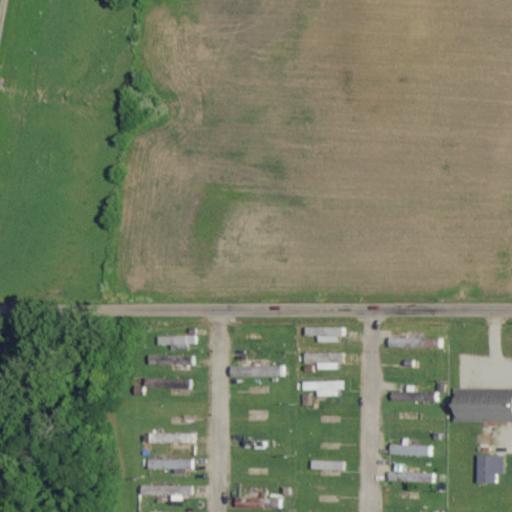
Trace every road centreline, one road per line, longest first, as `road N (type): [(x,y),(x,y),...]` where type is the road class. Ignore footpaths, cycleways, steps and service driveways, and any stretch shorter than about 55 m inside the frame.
road 1 (residential): [(511,312),(0,314)]
road 2 (residential): [(365,314),(369,511),(214,464),(214,314)]
